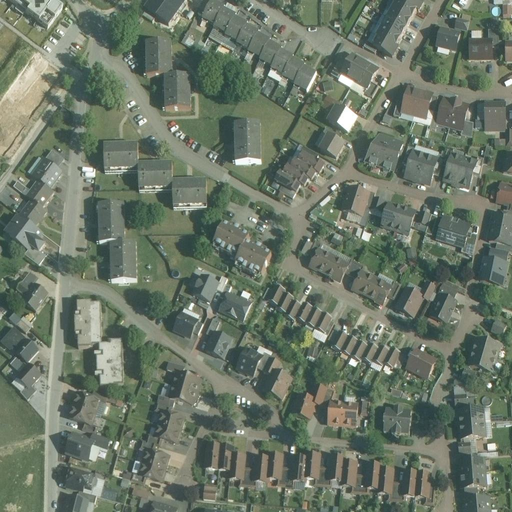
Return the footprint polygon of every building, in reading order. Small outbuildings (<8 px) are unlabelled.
[(6,0),(47,30),(62,11),(47,0),(6,0)] [(164,0),(161,0),(149,18),(155,23),(168,2),(164,0)] [(196,11),(199,7),(191,0),(189,0),(187,3),(196,11)] [(417,12),(400,2),(400,1),(398,0),(393,10),(412,21),(417,12)] [(418,0),(400,0),(400,1),(400,2),(417,12),(418,13),(424,3),(418,0)] [(225,9),(212,2),(202,20),(215,27),(224,10),(225,9)] [(511,5),(503,5),(503,16),(511,16),(511,5)] [(224,10),(215,27),(214,29),(226,35),(235,19),(236,17),(224,10)] [(412,21),(393,10),(387,19),(406,30),(412,21)] [(461,22),(469,24),(471,18),(463,16),(461,22)] [(235,19),(226,35),(225,37),(238,43),(238,44),(238,43),(247,27),(248,25),(235,19)] [(406,30),(387,19),(382,28),(401,39),(406,30)] [(461,22),(458,21),(455,30),(467,33),(469,24),(461,22)] [(247,27),(238,43),(238,44),(238,43),(237,45),(249,52),(258,35),(259,34),(247,27)] [(401,39),(382,28),(377,38),(378,39),(379,38),(396,48),(401,39)] [(460,35),(441,30),(436,48),(456,53),(460,35)] [(499,32),(488,32),(488,43),(491,43),(491,50),(499,50),(499,32)] [(258,35),(249,52),(248,53),(261,60),(270,43),(271,42),(258,35)] [(396,48),(379,38),(378,39),(374,46),(373,48),(377,50),(392,59),(398,49),(396,48)] [(374,46),(367,42),(364,48),(375,55),(377,50),(373,48),(374,46)] [(261,60),(260,62),(272,68),(281,52),(282,50),(270,43),(261,60)] [(488,43),(470,43),(470,62),(491,61),(491,50),(491,43),(488,43)] [(171,44),(146,44),(147,78),(165,78),(172,78),(171,44)] [(272,68),(271,70),(283,77),(284,77),(293,60),(294,58),(281,52),(272,68)] [(345,69),(342,75),(342,76),(354,82),(365,64),(352,57),(345,69)] [(293,60),(284,77),(283,77),(283,78),(295,85),(304,68),(305,67),(293,60)] [(365,64),(354,82),(367,90),(368,90),(371,84),(378,72),(365,64)] [(337,65),(331,76),(339,81),(342,76),(342,75),(345,69),(337,65)] [(295,85),(294,87),(307,93),(317,75),(304,68),(295,85)] [(172,78),(165,78),(165,112),(191,111),(190,77),(172,78)] [(332,82),(323,84),(325,92),(333,90),(332,82)] [(379,88),(371,84),(368,90),(367,90),(364,95),(372,100),(379,88)] [(420,94),(408,91),(405,105),(402,114),(414,117),(420,94)] [(432,97),(420,94),(414,117),(426,120),(428,112),(432,97)] [(438,99),(432,97),(428,112),(434,113),(438,99)] [(340,105),(328,98),(322,109),(334,115),(337,110),(340,105)] [(456,103),(444,100),(437,125),(450,129),(456,103)] [(405,105),(397,103),(393,118),(401,120),(402,114),(405,105)] [(469,107),(456,103),(450,129),(463,132),(465,123),(469,107)] [(505,105),(485,105),(485,124),(505,124),(505,105)] [(337,110),(334,115),(329,124),(348,135),(356,121),(337,110)] [(474,125),(465,123),(463,132),(461,137),(472,139),(474,125)] [(505,124),(485,124),(485,130),(488,133),(497,133),(500,130),(505,130),(505,124)] [(260,126),(235,126),(236,165),(261,164),(260,126)] [(342,138),(326,129),(323,135),(328,138),(328,137),(339,143),(342,138)] [(339,143),(328,137),(328,138),(320,151),(336,160),(344,146),(339,143)] [(389,141),(380,138),(366,164),(380,168),(389,141)] [(403,145),(389,141),(380,168),(394,172),(403,145)] [(138,146),(104,147),(104,172),(138,171),(138,166),(138,146)] [(319,157),(303,148),(300,154),(303,156),(303,155),(316,162),(319,157)] [(492,149),(486,148),(484,161),(483,166),(489,167),(492,149)] [(408,149),(403,166),(409,167),(413,153),(414,153),(414,151),(408,149)] [(454,152),(448,149),(444,160),(442,166),(448,168),(452,156),(453,156),(454,152)] [(64,161),(52,152),(48,158),(58,165),(62,160),(64,161)] [(414,153),(413,153),(409,167),(405,179),(417,183),(425,157),(414,153)] [(316,162),(303,155),(303,156),(299,163),(316,174),(319,176),(324,167),(316,162)] [(448,168),(444,183),(453,185),(452,187),(456,188),(465,160),(453,156),(452,156),(448,168)] [(511,156),(507,156),(503,174),(511,176),(511,156)] [(437,161),(425,157),(417,183),(430,187),(433,175),(438,161),(437,161)] [(444,160),(438,158),(437,161),(438,161),(433,175),(439,177),(442,166),(444,160)] [(484,161),(478,159),(476,164),(477,164),(473,176),(480,179),(483,166),(484,161)] [(476,164),(465,160),(456,188),(459,189),(460,188),(469,190),(473,176),(477,164),(476,164)] [(316,174),(299,163),(296,161),(291,169),(291,170),(309,180),(308,180),(311,182),(316,174)] [(61,175),(45,162),(44,163),(46,164),(35,179),(33,177),(33,178),(38,182),(49,191),(49,190),(61,175)] [(172,165),(138,166),(138,171),(139,191),(173,190),(173,183),(172,165)] [(309,180),(291,170),(291,169),(288,168),(283,176),(301,186),(304,188),(308,180),(309,180)] [(301,186),(283,176),(280,174),(275,182),(283,187),(296,194),(301,186)] [(26,189),(17,182),(13,188),(22,195),(26,189)] [(49,191),(38,182),(37,182),(39,184),(28,198),(26,197),(26,198),(31,201),(42,210),(54,194),(49,190),(49,191)] [(207,182),(173,183),(173,190),(173,208),(207,208),(207,182)] [(511,188),(501,186),(497,204),(510,207),(511,207),(511,188)] [(296,194),(283,187),(279,193),(293,200),(296,194)] [(368,195),(352,190),(350,195),(348,194),(343,212),(349,214),(346,222),(359,226),(360,223),(362,218),(364,211),(369,195),(368,195)] [(375,195),(369,193),(368,195),(369,195),(364,211),(370,212),(370,210),(374,199),(375,195)] [(385,203),(374,199),(370,210),(382,214),(385,203)] [(42,210),(31,201),(19,217),(35,229),(47,213),(42,210)] [(395,207),(389,205),(382,228),(395,232),(403,208),(395,206),(395,207)] [(124,206),(98,207),(99,245),(110,245),(125,245),(124,206)] [(410,210),(403,208),(395,232),(408,236),(416,214),(410,212),(410,210)] [(370,212),(364,211),(362,218),(361,219),(360,223),(366,225),(370,212)] [(431,217),(420,213),(416,225),(427,228),(428,228),(431,218),(431,217)] [(511,219),(503,218),(495,216),(492,230),(511,233),(511,219)] [(35,229),(19,217),(5,235),(28,252),(32,247),(39,252),(44,246),(39,242),(43,236),(35,229)] [(431,218),(428,228),(427,228),(425,236),(432,238),(437,220),(431,218)] [(452,222),(444,219),(438,239),(449,243),(456,220),(453,219),(452,222)] [(460,221),(456,220),(449,243),(463,248),(464,248),(467,239),(470,228),(459,224),(460,221)] [(229,228),(223,225),(214,246),(220,249),(219,251),(232,258),(233,255),(239,258),(246,244),(246,245),(249,238),(244,235),(245,233),(230,226),(229,228)] [(511,236),(511,233),(492,230),(489,243),(497,245),(510,248),(510,247),(511,236)] [(336,234),(332,242),(339,245),(343,237),(336,234)] [(470,240),(467,239),(464,248),(463,248),(461,254),(467,256),(473,258),(477,238),(471,237),(470,240)] [(302,252),(307,255),(312,244),(307,241),(302,252)] [(315,243),(309,255),(315,259),(319,252),(322,246),(315,243)] [(125,245),(110,245),(111,284),(137,283),(136,244),(125,245)] [(267,252),(252,245),(251,247),(246,245),(246,244),(239,258),(236,264),(242,268),(241,270),(254,276),(255,274),(262,277),(272,257),(266,254),(267,252)] [(510,248),(497,245),(495,251),(511,254),(511,247),(510,247),(510,248)] [(32,247),(28,252),(24,257),(39,268),(46,258),(39,252),(32,247)] [(407,249),(407,261),(416,260),(416,249),(407,249)] [(319,252),(315,259),(310,268),(325,275),(334,259),(319,252)] [(348,267),(334,259),(325,275),(341,283),(345,274),(349,267),(348,267)] [(505,265),(485,261),(480,282),(500,287),(505,265)] [(358,265),(351,262),(348,267),(349,267),(345,274),(351,278),(358,265)] [(364,268),(358,265),(351,278),(358,281),(361,274),(362,274),(364,268)] [(362,274),(361,274),(358,281),(353,290),(368,297),(376,281),(362,274)] [(216,291),(219,286),(202,279),(194,297),(210,304),(216,291)] [(216,291),(222,294),(226,286),(228,282),(222,279),(219,286),(216,291)] [(391,289),(376,281),(368,297),(383,305),(387,297),(391,289)] [(419,297),(406,290),(396,310),(399,311),(400,314),(403,316),(406,315),(413,319),(418,309),(417,309),(422,299),(428,303),(436,288),(426,283),(419,297)] [(31,291),(22,284),(17,291),(26,298),(31,291)] [(400,287),(394,284),(391,289),(387,297),(394,300),(400,287)] [(49,296),(34,286),(31,291),(26,298),(22,303),(36,314),(49,296)] [(220,299),(226,302),(228,297),(231,289),(226,286),(222,294),(220,299)] [(458,293),(444,286),(439,296),(441,297),(441,296),(453,302),(458,293)] [(286,292),(276,287),(273,292),(268,303),(277,308),(284,295),(286,292)] [(273,292),(268,289),(263,300),(268,303),(273,292)] [(284,295),(277,308),(276,310),(286,315),(292,303),(293,303),(294,300),(284,295)] [(453,302),(441,296),(441,297),(437,305),(439,306),(437,309),(434,307),(429,317),(447,325),(457,304),(453,302)] [(226,302),(221,312),(244,323),(251,307),(246,305),(247,303),(241,300),(240,302),(228,297),(226,302)] [(292,303),(286,315),(284,318),(294,323),(296,321),(295,320),(302,308),(302,307),(293,303),(292,303)] [(108,344),(108,347),(102,347),(101,306),(92,306),(92,304),(77,305),(77,315),(75,315),(75,339),(78,339),(78,350),(93,350),(93,348),(99,347),(99,355),(96,355),(97,379),(100,379),(100,390),(115,389),(115,387),(124,387),(123,343),(108,344)] [(303,305),(302,307),(302,308),(295,320),(296,321),(305,325),(313,310),(303,305)] [(313,310),(305,325),(315,330),(323,315),(313,310)] [(332,320),(323,315),(315,330),(324,335),(331,323),(332,320)] [(182,316),(174,332),(190,340),(193,334),(198,323),(182,316)] [(206,336),(213,339),(215,335),(220,324),(213,321),(206,336)] [(31,331),(21,322),(16,327),(26,336),(31,331)] [(507,327),(496,322),(491,333),(502,338),(507,327)] [(198,323),(193,334),(198,337),(203,326),(198,323)] [(331,323),(324,335),(328,337),(334,324),(331,323)] [(38,352),(14,330),(2,343),(11,351),(13,350),(16,353),(15,354),(27,364),(38,352)] [(339,333),(331,348),(341,353),(349,338),(339,333)] [(206,353),(223,361),(232,343),(215,335),(213,339),(206,353)] [(358,343),(349,338),(341,353),(350,358),(358,343)] [(500,347),(477,340),(475,346),(473,346),(471,354),(496,361),(500,347)] [(368,348),(358,343),(350,358),(360,363),(361,361),(368,348)] [(379,350),(369,345),(368,348),(361,361),(371,366),(372,363),(379,350)] [(389,352),(380,348),(379,350),(372,363),(382,368),(383,366),(383,365),(390,353),(389,352)] [(401,355),(391,350),(389,352),(390,353),(383,365),(383,366),(393,370),(400,356),(401,355)] [(250,351),(248,351),(247,351),(237,371),(238,371),(239,373),(244,376),(246,375),(253,378),(257,370),(263,358),(262,358),(256,355),(256,353),(250,351)] [(422,355),(416,352),(410,364),(416,367),(422,355)] [(265,354),(262,358),(263,358),(257,370),(264,374),(271,360),(272,357),(265,354)] [(496,361),(471,354),(469,361),(470,362),(469,367),(492,374),(496,361)] [(436,362),(422,355),(416,367),(413,373),(427,380),(436,362)] [(405,358),(400,356),(393,370),(398,372),(405,358)] [(280,364),(271,360),(264,374),(271,377),(273,372),(276,374),(280,364)] [(184,369),(169,365),(167,372),(177,375),(177,374),(183,376),(184,369)] [(5,372),(13,375),(16,370),(7,366),(5,372)] [(41,378),(29,367),(16,380),(26,389),(29,391),(31,388),(41,378)] [(465,370),(462,382),(467,383),(473,385),(476,374),(465,370)] [(276,374),(273,372),(271,377),(263,392),(282,401),(292,382),(276,374)] [(183,376),(177,374),(177,375),(173,388),(197,395),(200,387),(198,387),(200,381),(183,376)] [(467,383),(462,382),(455,380),(453,386),(465,389),(467,383)] [(327,391),(314,387),(310,400),(316,402),(315,406),(321,408),(327,391)] [(29,391),(26,389),(20,394),(28,403),(36,393),(31,388),(29,391)] [(197,395),(173,388),(169,401),(175,403),(192,408),(194,402),(195,402),(197,395)] [(335,393),(327,391),(321,408),(330,410),(330,404),(331,404),(335,393)] [(108,399),(95,394),(92,401),(99,403),(105,406),(108,399)] [(92,401),(77,396),(73,408),(95,415),(99,403),(92,401)] [(466,396),(454,397),(455,409),(467,408),(466,396)] [(310,400),(299,397),(293,416),(310,421),(315,406),(316,402),(310,400)] [(169,401),(159,398),(157,405),(171,409),(173,410),(175,403),(169,401)] [(370,404),(362,403),(360,417),(369,418),(370,404)] [(331,404),(330,404),(330,410),(328,426),(342,427),(344,405),(331,404)] [(171,409),(157,405),(155,413),(162,414),(169,416),(171,409)] [(358,407),(344,405),(342,427),(356,429),(358,407)] [(95,415),(73,408),(69,420),(84,425),(91,428),(91,427),(95,415)] [(403,410),(395,409),(394,411),(386,410),(385,418),(384,418),(384,426),(384,434),(392,435),(392,437),(400,437),(401,435),(409,436),(410,428),(411,428),(411,421),(411,412),(403,412),(403,410)] [(483,411),(459,413),(459,419),(458,419),(458,427),(484,425),(483,411)] [(169,416),(162,414),(159,427),(181,433),(184,420),(169,416)] [(91,428),(84,425),(82,432),(93,436),(95,437),(97,429),(91,427),(91,428)] [(484,425),(458,427),(459,435),(460,435),(461,441),(485,439),(484,425)] [(181,433),(159,427),(155,439),(162,441),(177,445),(181,433)] [(91,443),(73,436),(67,455),(88,463),(93,447),(94,444),(91,443)] [(95,437),(93,436),(91,443),(94,444),(93,447),(107,452),(110,442),(95,437)] [(162,441),(155,439),(148,437),(146,444),(146,445),(155,447),(160,449),(162,441)] [(155,447),(146,445),(146,444),(142,443),(140,451),(146,453),(147,452),(153,454),(155,447)] [(470,444),(458,445),(459,457),(471,456),(470,444)] [(221,448),(208,447),(206,470),(218,472),(221,448)] [(233,449),(221,448),(218,472),(230,473),(231,473),(232,457),(233,457),(233,449)] [(153,454),(147,452),(146,453),(143,465),(165,471),(169,459),(153,454)] [(320,458),(307,456),(306,460),(307,460),(305,480),(315,481),(317,481),(319,469),(320,458)] [(233,457),(232,457),(231,473),(230,473),(229,481),(240,482),(242,482),(244,470),(245,458),(233,457)] [(282,458),(269,457),(269,461),(267,481),(268,481),(277,481),(280,482),(281,470),(282,458)] [(269,461),(257,459),(256,471),(254,483),(257,484),(267,485),(268,481),(267,481),(269,461)] [(306,460),(294,459),(293,471),(292,483),(294,483),(305,484),(305,480),(307,460),(306,460)] [(345,460),(332,459),(331,471),(329,482),(332,483),(342,484),(344,464),(345,460)] [(478,461),(460,463),(461,477),(485,475),(484,461),(478,461)] [(344,464),(342,484),(341,488),(352,489),(354,489),(355,477),(356,465),(344,464)] [(165,471),(143,465),(140,477),(139,477),(146,479),(162,484),(165,471)] [(381,467),(368,466),(367,478),(366,490),(369,490),(378,491),(379,491),(381,471),(381,467)] [(325,470),(319,469),(317,481),(315,481),(314,487),(323,488),(325,470)] [(250,471),(244,470),(242,482),(240,482),(239,488),(248,489),(250,471)] [(287,470),(281,470),(280,482),(277,481),(277,487),(285,488),(287,470)] [(293,471),(287,470),(285,488),(294,489),(294,483),(292,483),(293,471)] [(332,483),(329,482),(331,471),(325,470),(323,488),(331,489),(332,483)] [(94,479),(69,471),(69,472),(67,471),(66,472),(64,478),(65,480),(67,480),(67,484),(85,489),(91,490),(93,490),(96,489),(98,483),(96,480),(94,480),(94,479)] [(256,471),(250,471),(248,489),(256,489),(257,484),(254,483),(256,471)] [(381,471),(379,491),(378,491),(378,495),(388,496),(391,497),(392,485),(393,473),(381,471)] [(123,473),(122,480),(130,481),(132,474),(123,473)] [(418,475),(405,474),(404,486),(403,498),(405,498),(415,499),(418,475)] [(140,477),(133,475),(131,483),(144,487),(146,479),(139,477),(140,477)] [(430,476),(418,475),(415,499),(425,500),(428,500),(429,488),(430,476)] [(485,475),(461,477),(462,490),(477,489),(486,488),(485,475)] [(361,478),(355,477),(354,489),(352,489),(351,495),(359,495),(361,478)] [(367,478),(361,478),(359,495),(368,496),(369,490),(366,490),(367,478)] [(85,489),(67,484),(66,491),(79,494),(83,495),(85,489)] [(398,485),(392,485),(391,497),(388,496),(388,502),(396,503),(398,485)] [(404,486),(398,485),(396,503),(405,504),(405,498),(403,498),(404,486)] [(435,489),(429,488),(428,500),(425,500),(425,506),(434,507),(435,489)] [(134,489),(132,495),(148,500),(150,493),(134,489)] [(83,495),(79,494),(77,501),(87,503),(87,504),(95,506),(97,498),(83,495)] [(77,501),(69,499),(65,511),(84,511),(87,504),(87,503),(77,501)] [(146,509),(148,500),(141,499),(139,507),(146,509)] [(475,501),(465,502),(465,503),(465,508),(464,509),(464,511),(489,511),(489,500),(475,501)]
